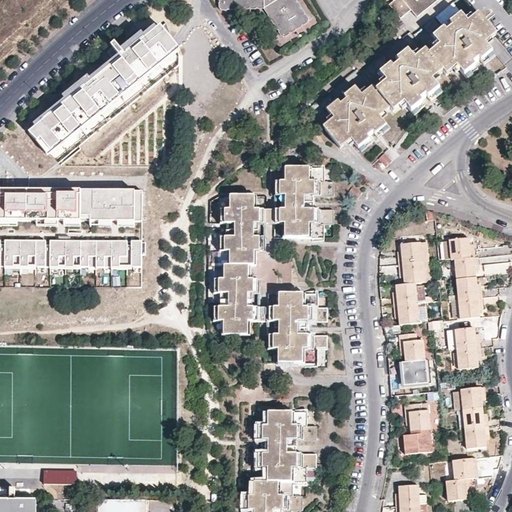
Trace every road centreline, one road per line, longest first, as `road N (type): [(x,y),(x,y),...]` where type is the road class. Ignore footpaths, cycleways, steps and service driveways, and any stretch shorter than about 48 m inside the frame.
road 1 (residential): [(363,511),(375,416),(363,258),(375,220),(407,187)]
road 2 (residential): [(0,106),(120,0)]
road 3 (unknown): [(163,132),(204,8)]
